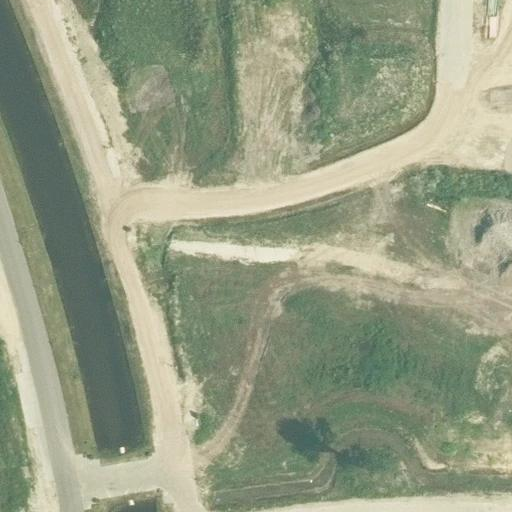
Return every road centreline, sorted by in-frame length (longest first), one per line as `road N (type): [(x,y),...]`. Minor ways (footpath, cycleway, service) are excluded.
road 1 (residential): [(314,273),(359,0)]
road 2 (residential): [(126,242),(91,121),(43,0)]
road 3 (residential): [(3,254),(63,486)]
road 4 (residential): [(183,467),(126,242)]
road 5 (residential): [(511,327),(314,273)]
road 6 (residential): [(314,273),(215,246),(126,242)]
road 7 (residential): [(482,510),(358,511)]
road 8 (residential): [(63,486),(183,467)]
